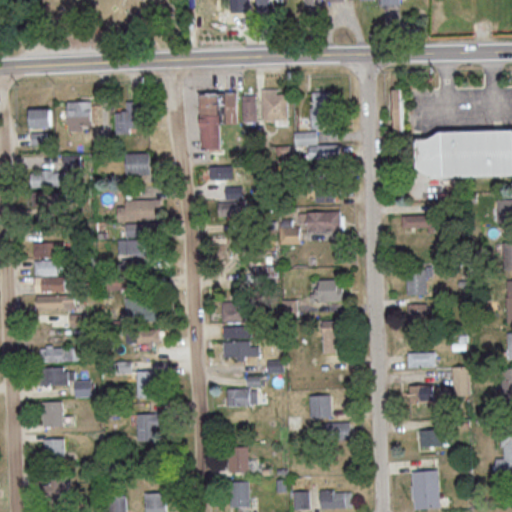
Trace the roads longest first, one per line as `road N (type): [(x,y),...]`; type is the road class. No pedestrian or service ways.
road 1 (tertiary): [(511,51),(0,68)]
road 2 (residential): [(383,511),(366,55)]
road 3 (residential): [(203,511),(179,60)]
road 4 (residential): [(17,511),(0,113)]
